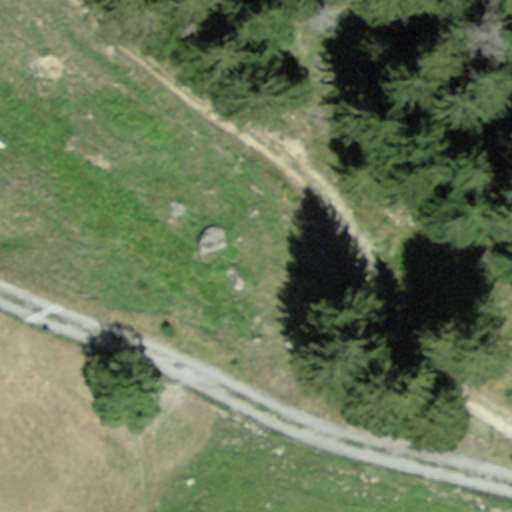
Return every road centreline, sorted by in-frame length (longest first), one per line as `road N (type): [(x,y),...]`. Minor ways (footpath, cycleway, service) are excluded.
road 1 (track): [(91,0),(151,60),(267,142),(319,193),(399,317),(511,417)]
road 2 (track): [(511,481),(319,430),(0,288)]
